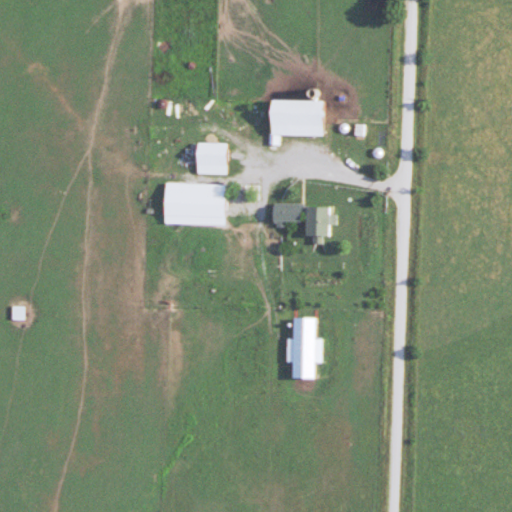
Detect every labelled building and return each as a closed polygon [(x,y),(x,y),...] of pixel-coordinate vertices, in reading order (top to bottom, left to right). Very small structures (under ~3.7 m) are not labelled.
[(163,47),(172,56),(181,47),(171,38),(163,47)] [(279,99),(278,144),(287,144),(287,135),(339,137),(340,101),(279,99)] [(206,117),(206,100),(196,100),(196,117),(206,117)] [(239,143),(207,143),(207,175),(239,175),(239,143)] [(334,207),(303,207),(303,236),(314,236),(314,242),(325,242),(325,236),(334,236),(334,207)] [(32,306),(18,306),(18,319),(32,319),(32,306)]
